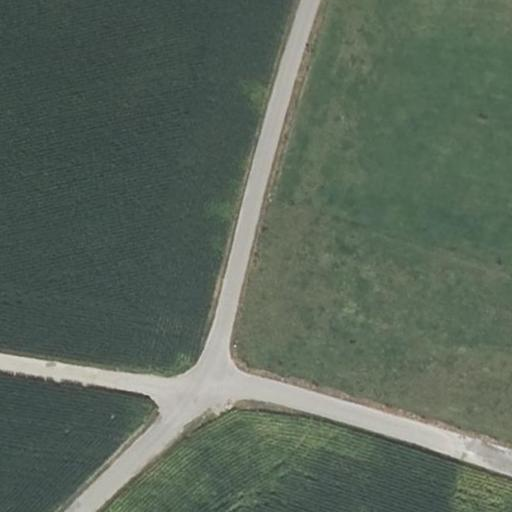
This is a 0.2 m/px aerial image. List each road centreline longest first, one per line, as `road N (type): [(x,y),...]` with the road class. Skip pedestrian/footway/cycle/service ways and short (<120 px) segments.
road 1 (unclassified): [(205,386),(311,0)]
road 2 (unclassified): [(511,464),(274,392),(205,386)]
road 3 (unclassified): [(205,386),(0,359)]
road 4 (unclassified): [(81,511),(205,386)]
